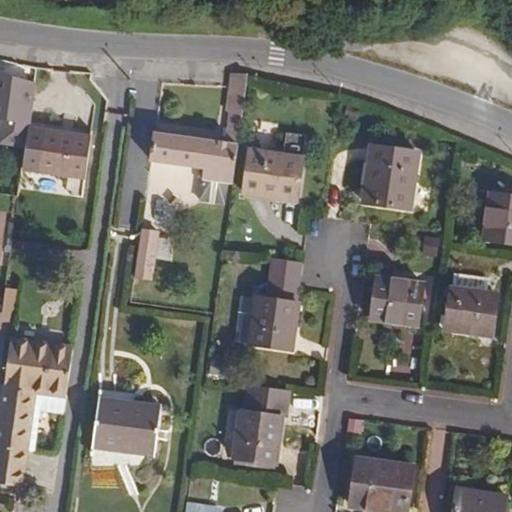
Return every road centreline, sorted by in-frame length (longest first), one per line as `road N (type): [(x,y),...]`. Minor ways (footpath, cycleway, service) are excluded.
road 1 (tertiary): [(0,29),(93,44),(278,53),(361,70),(511,128)]
road 2 (residential): [(335,397),(510,422)]
road 3 (residential): [(340,249),(348,283),(335,397)]
